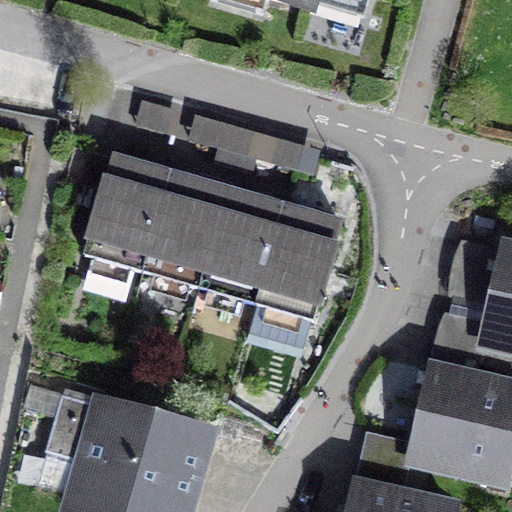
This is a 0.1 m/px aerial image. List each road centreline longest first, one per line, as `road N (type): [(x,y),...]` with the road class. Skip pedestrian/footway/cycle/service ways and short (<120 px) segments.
road 1 (residential): [(0,24),(407,147)]
road 2 (residential): [(407,147),(391,294),(264,511)]
road 3 (residential): [(440,0),(407,147)]
